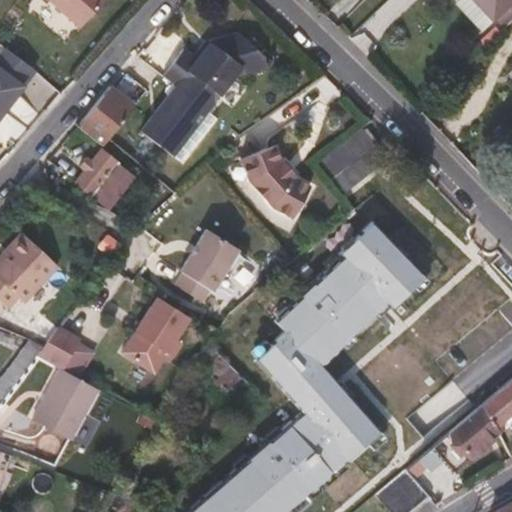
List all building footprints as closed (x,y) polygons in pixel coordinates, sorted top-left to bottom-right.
[(103,0),(21,0),(17,5),(57,45),(103,0)] [(511,16),(511,0),(472,0),(492,20),(503,8),(511,17),(511,16)] [(259,59),(235,37),(205,45),(193,64),(179,55),(133,126),(179,155),(229,79),(262,69),(259,59)] [(0,106),(29,68),(0,46),(0,106)] [(132,107),(108,88),(74,127),(99,146),(104,141),(132,107)] [(382,159),(358,129),(314,163),(339,194),(382,159)] [(129,177),(97,150),(71,183),(104,209),(129,177)] [(278,165),(272,150),(239,163),(247,183),(271,210),(290,220),(309,189),(294,182),(295,180),(280,164),(278,165)] [(428,277),(372,220),(342,249),(347,254),(277,321),(287,331),(260,358),(306,410),(190,511),(285,511),(381,430),(324,364),(392,301),(398,305),(428,277)] [(177,279),(202,297),(206,290),(208,292),(234,250),(203,231),(177,272),(180,274),(177,279)] [(55,268),(20,235),(4,252),(7,256),(0,263),(0,305),(5,310),(15,298),(21,304),(55,268)] [(198,302),(202,297),(177,279),(172,286),(198,302)] [(185,319),(154,298),(119,352),(150,374),(159,359),(164,363),(176,344),(171,340),(185,319)] [(206,367),(214,355),(204,345),(196,358),(206,367)] [(95,390),(58,369),(29,419),(67,441),(95,390)] [(511,412),(511,375),(488,396),(478,404),(493,429),(511,412)] [(496,433),(493,429),(478,404),(417,456),(425,465),(437,455),(451,472),(468,459),(496,433)] [(399,511),(425,494),(405,466),(374,492),(388,511),(399,511)]
